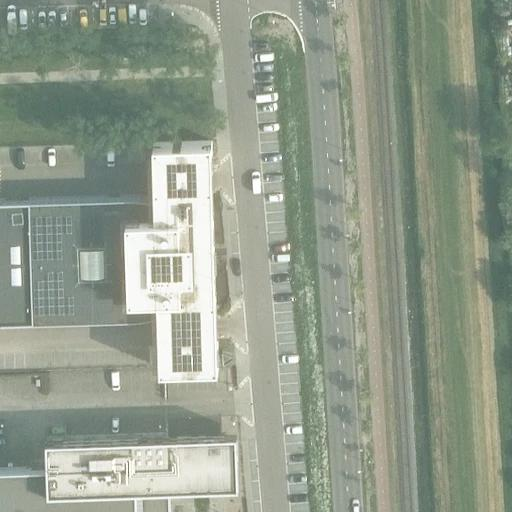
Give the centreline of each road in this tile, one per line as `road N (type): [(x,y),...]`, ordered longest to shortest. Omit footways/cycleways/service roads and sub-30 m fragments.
road 1 (unclassified): [(275,511),(234,0)]
road 2 (tertiary): [(349,511),(315,0)]
